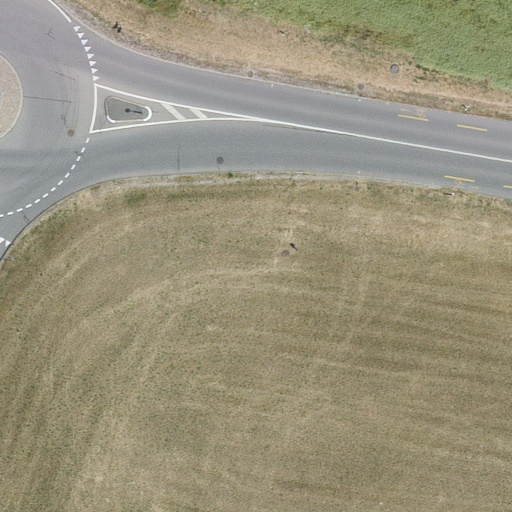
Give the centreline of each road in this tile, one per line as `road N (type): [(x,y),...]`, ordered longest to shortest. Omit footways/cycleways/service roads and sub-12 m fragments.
road 1 (tertiary): [(57,111),(511,184)]
road 2 (tertiary): [(57,111),(48,55),(0,15)]
